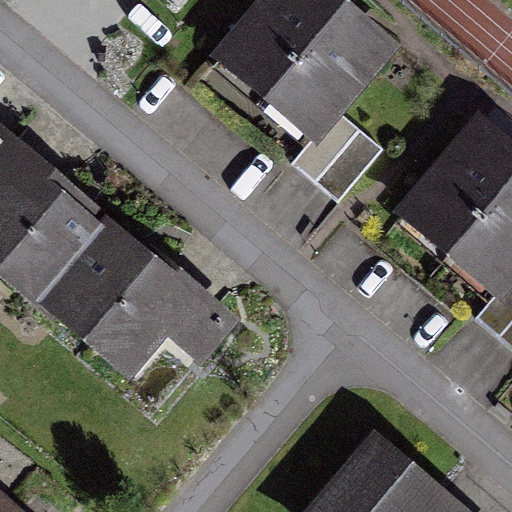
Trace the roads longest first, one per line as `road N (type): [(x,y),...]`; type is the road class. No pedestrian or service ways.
road 1 (residential): [(351,332),(0,44)]
road 2 (residential): [(198,511),(351,332)]
road 3 (residential): [(511,474),(351,332)]
